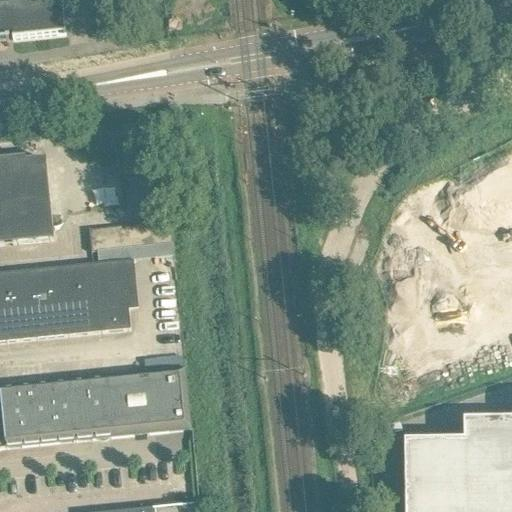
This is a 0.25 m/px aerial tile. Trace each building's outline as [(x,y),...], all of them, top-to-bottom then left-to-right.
[(0,0),(0,42),(16,41),(11,0),(0,0)] [(11,0),(16,41),(66,36),(63,0),(54,1),(53,0),(11,0)] [(171,223),(150,225),(153,248),(173,246),(171,223)] [(0,344),(131,332),(129,312),(124,263),(123,251),(98,254),(99,266),(0,275),(0,344)] [(0,450),(57,445),(190,431),(184,371),(51,383),(0,388),(0,450)] [(511,511),(511,422),(464,423),(465,443),(405,444),(406,511),(511,511)]
